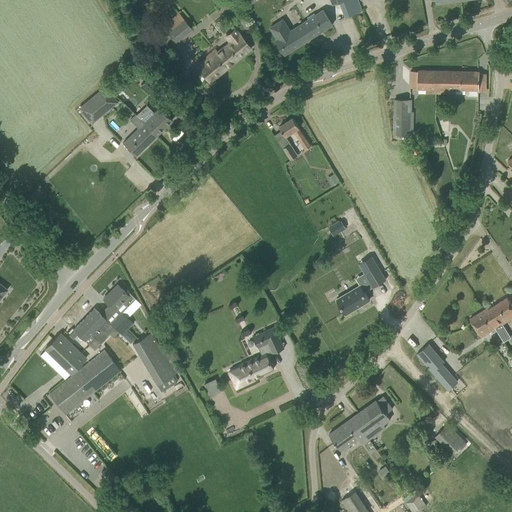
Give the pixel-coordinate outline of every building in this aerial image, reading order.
[(278,22),(270,27),(278,39),(276,40),(280,46),(285,54),(331,25),(326,16),(323,11),(315,15),(314,13),(307,17),(308,19),(288,32),(281,20),(278,22)] [(162,25),(175,42),(192,29),(179,12),(162,25)] [(230,42),(217,53),(215,50),(196,65),(209,81),(250,48),(235,29),(226,36),(230,42)] [(426,94),(436,94),(436,71),(418,70),(418,71),(410,71),(410,88),(418,88),(418,90),(426,90),(426,94)] [(436,71),(436,94),(454,95),(455,90),(478,90),(478,71),(436,71)] [(141,84),(155,98),(162,91),(147,77),(141,84)] [(78,108),(91,124),(118,102),(104,85),(78,108)] [(412,112),(412,100),(396,100),(396,134),(414,134),(414,112),(412,112)] [(135,115),(156,136),(172,120),(160,108),(154,113),(146,105),(136,115),(135,115)] [(156,136),(135,115),(130,120),(138,128),(123,143),(135,156),(156,136)] [(293,131),(305,150),(311,146),(299,128),(293,117),(279,126),(286,136),(293,131)] [(284,149),(291,160),(298,156),(290,144),(284,149)] [(360,285),(336,299),(345,314),(369,300),(364,292),(373,286),(373,287),(386,280),(377,265),(364,272),(370,281),(361,286),(360,285)] [(103,299),(110,306),(114,310),(122,302),(127,306),(135,298),(127,290),(125,292),(117,284),(103,299)] [(488,307),(484,310),(495,329),(503,341),(511,336),(503,323),(511,317),(511,305),(507,297),(489,308),(488,307)] [(78,334),(94,349),(107,336),(97,327),(105,319),(94,308),(73,329),(78,334)] [(484,310),(469,319),(475,327),(481,337),(495,329),(484,310)] [(120,311),(114,317),(127,329),(133,323),(120,311)] [(127,329),(114,317),(109,322),(122,334),(127,329)] [(274,368),(267,352),(273,350),(269,342),(279,338),(274,326),(259,334),(260,334),(261,337),(261,338),(262,340),(263,340),(264,344),(258,346),(262,354),(239,365),(240,366),(229,372),(236,388),(258,378),(257,376),(274,368)] [(155,328),(152,330),(159,342),(162,340),(155,328)] [(45,349),(52,356),(71,374),(86,359),(60,333),(45,349)] [(132,344),(156,384),(175,374),(150,333),(132,344)] [(275,342),(278,349),(284,347),(281,339),(275,342)] [(428,344),(416,354),(448,390),(454,385),(455,384),(440,365),(444,361),(429,343),(428,344)] [(48,394),(65,414),(73,408),(119,371),(110,357),(104,350),(56,387),(48,394)] [(204,383),(211,396),(221,391),(215,378),(204,383)] [(376,399),(353,416),(369,439),(384,428),(382,425),(390,419),(386,413),(392,409),(383,396),(377,400),(376,399)] [(369,439),(353,416),(329,434),(341,450),(349,445),(358,438),(362,444),(369,439)] [(435,435),(453,453),(465,441),(447,424),(435,435)] [(366,511),(368,510),(355,491),(342,500),(350,511),(366,511)] [(427,506),(418,493),(411,498),(420,510),(427,506)] [(417,511),(420,510),(411,498),(405,502),(412,511),(417,511)]
